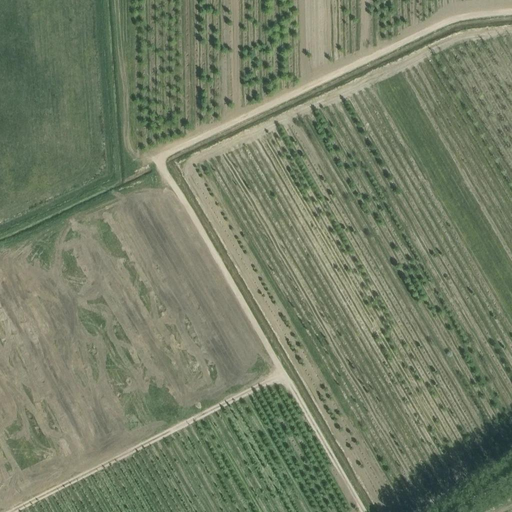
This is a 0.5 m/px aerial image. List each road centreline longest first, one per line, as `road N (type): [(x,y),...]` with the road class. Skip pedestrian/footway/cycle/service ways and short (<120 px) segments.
road 1 (track): [(511,13),(437,27),(156,159),(282,375)]
road 2 (track): [(282,375),(10,511)]
road 3 (track): [(161,168),(0,244)]
road 4 (track): [(282,375),(363,511)]
